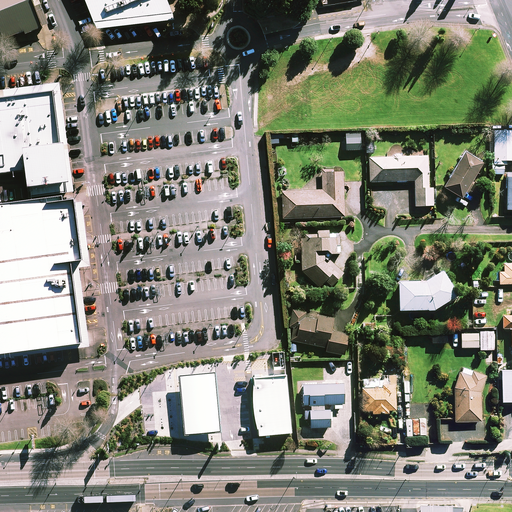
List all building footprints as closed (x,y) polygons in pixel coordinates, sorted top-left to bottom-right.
[(30,0),(0,0),(0,35),(0,36),(3,41),(25,32),(27,38),(44,31),(30,0)] [(86,0),(99,32),(180,23),(170,0),(86,0)] [(52,94),(0,101),(0,176),(24,173),(28,203),(67,197),(52,94)] [(511,163),(511,130),(502,130),(495,130),(493,175),(504,176),(504,163),(511,163)] [(429,160),(423,160),(415,160),(415,155),(404,155),(404,159),(369,158),(369,184),(399,185),(399,182),(415,182),(414,208),(433,208),(434,188),(428,187),(429,160)] [(483,166),(465,155),(443,191),(462,202),(483,166)] [(332,174),(332,171),(322,171),(323,191),(283,193),(283,221),(345,219),(343,174),(332,174)] [(74,202),(0,210),(0,358),(82,348),(71,268),(82,266),(74,202)] [(302,255),(296,255),(296,266),(302,266),(302,272),(319,289),(324,284),(330,289),(343,277),(329,261),(329,256),(340,256),(340,240),(329,240),(329,233),(309,233),(309,241),(302,241),(302,255)] [(511,265),(504,265),(504,275),(500,275),(500,286),(511,285),(511,265)] [(432,274),(418,282),(398,282),(398,314),(434,313),(456,299),(443,273),(434,278),(432,274)] [(334,319),(292,311),(289,328),(293,329),(290,343),(327,349),(326,353),(345,357),(349,336),(331,332),(334,319)] [(511,317),(503,318),(503,331),(511,331),(511,357),(511,356),(511,317)] [(495,330),(480,329),(478,351),(493,352),(495,330)] [(399,345),(385,345),(385,357),(399,357),(399,345)] [(487,377),(462,369),(454,389),(454,424),(482,424),(482,394),(487,377)] [(511,371),(502,372),(502,404),(511,404),(511,371)] [(215,375),(179,379),(184,438),(220,435),(215,375)] [(389,376),(389,381),(365,381),(365,390),(363,390),(363,413),(371,413),(371,416),(388,416),(388,412),(396,412),(396,376),(389,376)] [(292,436),(286,377),(253,380),(254,387),(252,388),(252,408),(257,432),(258,432),(259,439),(292,436)] [(344,410),(344,385),(303,386),(304,407),(311,407),(311,411),(304,411),(305,422),(310,422),(310,430),(331,429),(331,412),(324,412),(324,406),(335,406),(335,411),(344,410)] [(458,511),(461,501),(418,499),(418,511),(458,511)]
